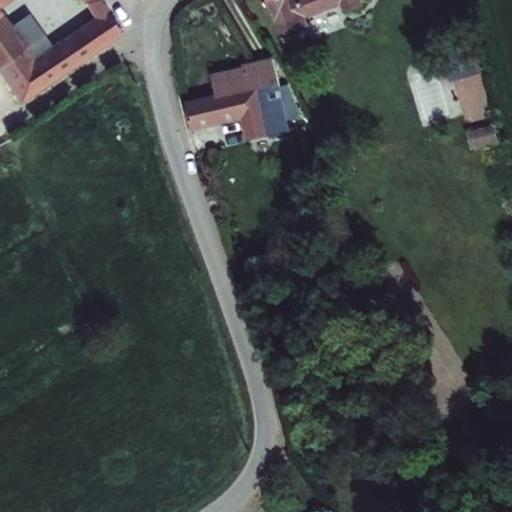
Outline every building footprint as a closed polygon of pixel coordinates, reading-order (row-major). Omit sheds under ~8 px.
[(114,19),(99,29),(35,72),(0,21),(0,20),(30,0),(80,0),(88,12),(106,0),(0,0),(0,79),(5,76),(26,108),(127,40),(114,19)] [(99,29),(114,19),(107,8),(112,5),(108,0),(106,0),(88,12),(99,29)] [(270,0),(288,47),(316,37),(312,27),(349,13),(353,23),(371,17),(365,0),(270,0)] [(437,74),(451,118),(487,106),(474,63),(437,74)] [(303,138),(285,67),(253,76),(255,79),(224,89),(229,109),(199,118),(206,142),(257,126),(264,150),(303,138)]
